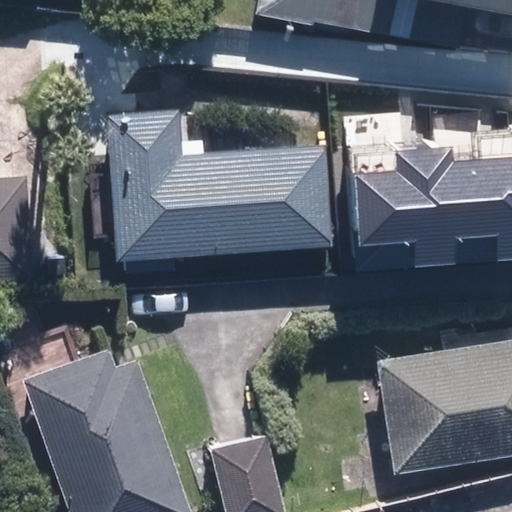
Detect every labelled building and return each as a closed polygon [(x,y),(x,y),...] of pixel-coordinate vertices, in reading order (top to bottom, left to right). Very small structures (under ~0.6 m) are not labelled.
[(511,0),(252,0),(251,9),(454,49),(463,1),(511,9),(511,0)] [(100,115),(110,256),(328,241),(321,143),(171,154),(167,110),(100,115)] [(355,177),(360,244),(418,240),(420,268),(511,260),(511,160),(452,166),(450,145),(400,149),(402,173),(355,177)] [(0,274),(27,273),(21,176),(0,177),(0,274)] [(511,340),(372,363),(390,472),(511,452),(511,340)] [(102,350),(20,378),(67,511),(183,511),(130,361),(108,368),(102,350)] [(274,511),(257,438),(209,449),(223,511),(274,511)]
